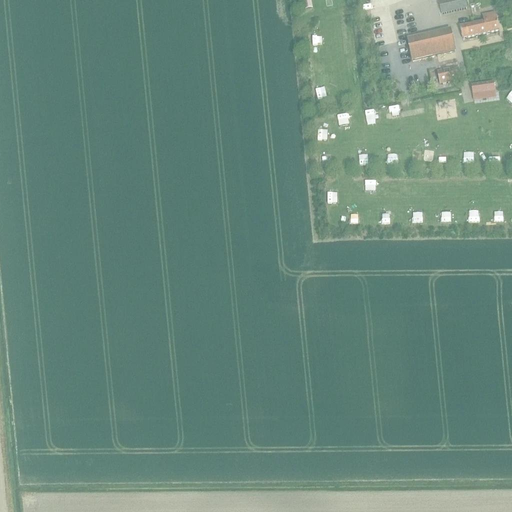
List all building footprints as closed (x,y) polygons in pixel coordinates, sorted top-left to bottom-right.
[(250,0),(254,44),(315,38),(311,0),(250,0)] [(441,14),(467,9),(464,0),(450,0),(439,3),(441,14)] [(462,39),(499,31),(495,13),(482,16),(483,22),(460,27),(462,39)] [(412,62),(455,52),(450,30),(407,39),(412,62)] [(458,81),(455,68),(437,72),(440,85),(458,81)] [(493,83),(472,86),(473,95),(494,92),(493,83)]
